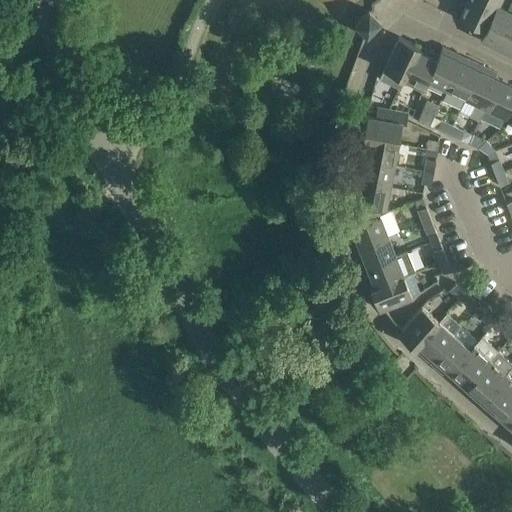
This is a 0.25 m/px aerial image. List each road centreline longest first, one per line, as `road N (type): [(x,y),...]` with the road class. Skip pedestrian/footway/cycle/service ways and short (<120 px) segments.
road 1 (unclassified): [(339,511),(232,389),(104,158)]
road 2 (unclassified): [(104,158),(165,104),(211,0)]
road 3 (unclassified): [(104,158),(60,61),(47,0)]
road 4 (residential): [(511,261),(496,268),(448,161)]
